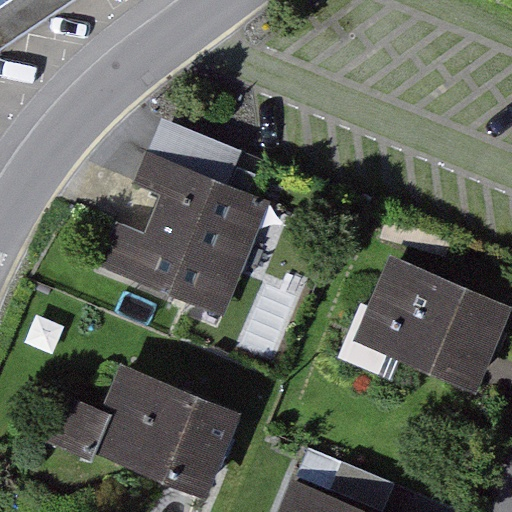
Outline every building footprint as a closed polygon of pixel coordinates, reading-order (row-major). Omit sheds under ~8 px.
[(0,0),(0,63),(94,0),(0,0)] [(262,202),(139,151),(91,267),(215,317),(262,202)] [(511,341),(511,299),(404,254),(382,305),(371,301),(347,357),(395,377),(405,354),(491,390),(501,368),(511,341)] [(253,415),(133,367),(116,409),(75,393),(56,438),(99,456),(102,447),(190,483),(220,495),(253,415)] [(377,511),(302,479),(287,511),(377,511)]
